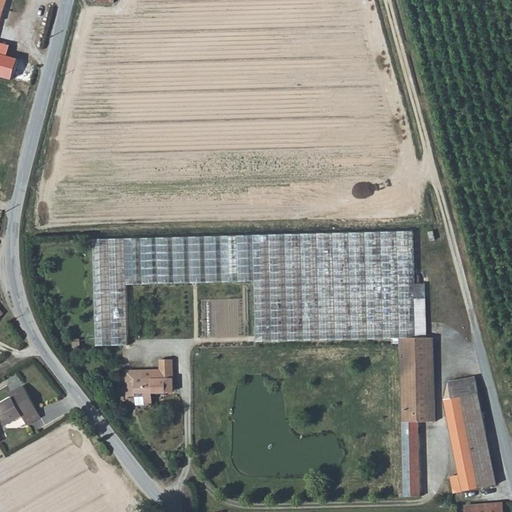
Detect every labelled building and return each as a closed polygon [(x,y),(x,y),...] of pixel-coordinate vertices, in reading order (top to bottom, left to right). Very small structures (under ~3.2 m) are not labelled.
[(0,56),(0,77),(12,81),(14,75),(20,77),(24,63),(0,56)] [(411,230),(89,240),(93,340),(194,337),(413,332),(411,230)] [(413,332),(194,337),(194,341),(398,336),(401,424),(416,422),(410,396),(432,392),(430,336),(413,337),(413,332)] [(405,495),(401,424),(398,336),(194,341),(198,501),(405,495)] [(126,351),(159,350),(159,342),(194,341),(194,337),(93,340),(93,345),(126,344),(126,351)] [(443,368),(436,369),(436,382),(437,391),(453,388),(452,372),(457,371),(457,359),(443,359),(443,368)] [(133,373),(133,364),(115,364),(116,390),(125,391),(125,399),(143,399),(143,386),(165,385),(164,373),(133,373)] [(43,414),(25,382),(16,386),(18,392),(0,401),(0,407),(8,422),(25,413),(29,421),(43,414)] [(480,390),(453,391),(453,388),(437,391),(446,429),(486,418),(480,390)] [(410,396),(416,422),(415,395),(432,395),(432,392),(410,396)] [(448,435),(449,494),(499,485),(486,418),(446,429),(448,435)] [(449,494),(448,435),(440,438),(439,438),(442,453),(445,495),(449,494)] [(424,457),(432,497),(445,495),(442,453),(424,457)]
